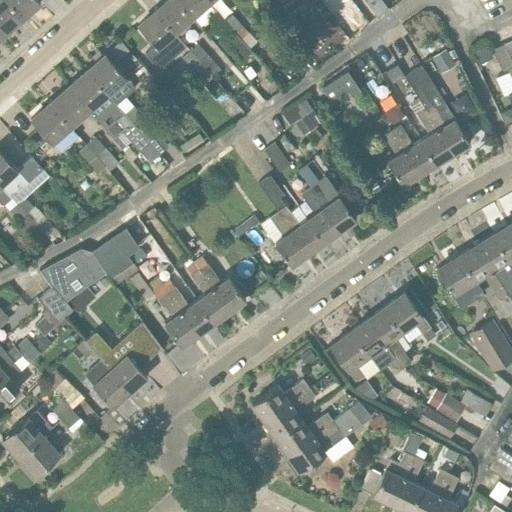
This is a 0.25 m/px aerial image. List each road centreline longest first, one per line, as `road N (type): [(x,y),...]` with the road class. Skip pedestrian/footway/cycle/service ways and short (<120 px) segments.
road 1 (residential): [(185,490),(176,421),(185,396),(408,232),(511,168)]
road 2 (residential): [(0,91),(102,0)]
